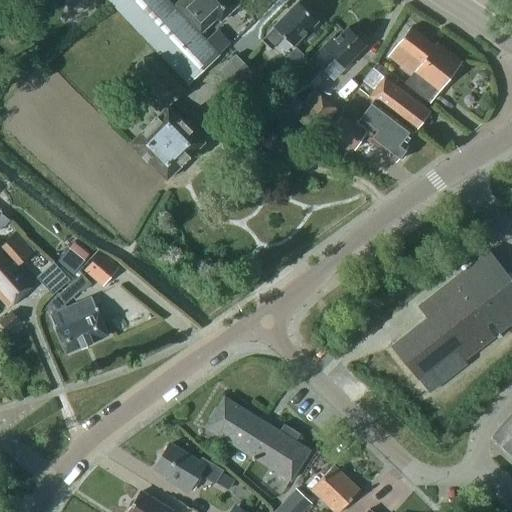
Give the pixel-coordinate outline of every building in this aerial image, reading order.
[(107,0),(168,65),(186,84),(219,54),(199,34),(216,18),(220,22),(238,5),(233,0),(179,0),(173,6),(167,0),(107,0)] [(274,28),(262,41),(271,50),(283,37),(293,46),(317,21),(315,19),(316,17),(311,13),(309,14),(297,2),(273,27),(274,28)] [(387,55),(400,65),(411,74),(405,82),(429,102),(461,62),(432,39),(429,42),(410,26),(387,55)] [(347,27),(337,38),(333,34),(309,59),(322,72),(334,59),(343,68),(366,45),(347,27)] [(218,72),(226,80),(244,63),(235,55),(218,72)] [(152,58),(143,58),(135,65),(135,74),(150,89),(140,99),(157,116),(146,127),(130,143),(166,179),(204,142),(168,106),(184,90),(152,58)] [(226,80),(235,89),(243,81),(252,72),(244,63),(226,80)] [(254,80),(257,77),(252,72),(243,81),(249,86),(254,80)] [(374,100),(414,131),(429,112),(384,77),(375,89),(364,81),(359,88),(374,100)] [(295,118),(312,132),(321,120),(325,123),(336,110),(312,90),(303,101),(306,104),(295,118)] [(414,131),(374,100),(358,121),(371,131),(365,138),(395,161),(396,159),(402,159),(407,152),(406,152),(405,147),(407,145),(405,144),(414,131)] [(329,133),(354,149),(365,132),(341,116),(329,133)] [(0,227),(4,226),(9,220),(0,212),(0,227)] [(0,298),(8,308),(35,283),(19,265),(33,251),(15,232),(0,246),(10,256),(5,260),(0,254),(0,298)] [(88,254),(73,242),(64,253),(79,265),(88,254)] [(83,272),(102,286),(118,265),(99,251),(83,272)] [(488,251),(472,263),(419,305),(427,316),(391,344),(418,378),(419,377),(430,391),(466,363),(463,360),(511,321),(511,271),(508,272),(506,274),(488,251)] [(46,306),(49,314),(49,315),(65,353),(107,335),(91,296),(66,307),(64,304),(89,279),(82,272),(58,294),(58,293),(46,306)] [(0,321),(0,323),(7,332),(20,320),(11,311),(0,321)] [(246,411),(224,397),(205,427),(290,480),(309,450),(295,441),(300,434),(285,424),(280,432),(268,424),(263,431),(242,418),(246,411)] [(169,444),(155,468),(175,480),(173,483),(187,492),(198,474),(215,484),(223,470),(202,457),(199,462),(169,444)] [(333,465),(310,489),(334,511),(338,511),(352,498),(351,497),(358,489),(333,465)] [(273,511),(303,511),(312,503),(296,488),(273,511)] [(171,511),(140,492),(127,511),(171,511)]
